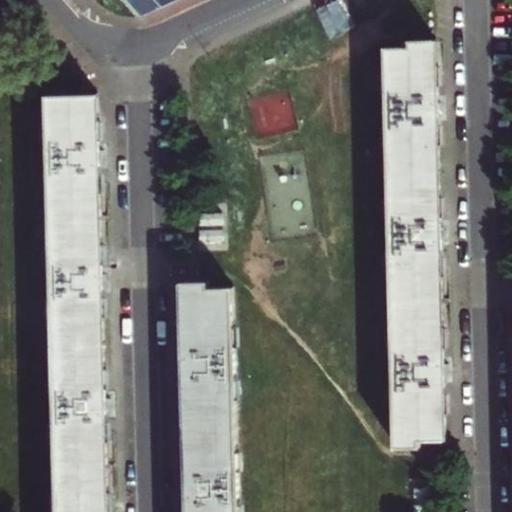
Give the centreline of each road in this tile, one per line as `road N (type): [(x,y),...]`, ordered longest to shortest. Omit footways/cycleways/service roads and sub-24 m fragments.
road 1 (residential): [(475,0),(490,511)]
road 2 (residential): [(136,45),(146,511)]
road 3 (residential): [(136,45),(252,0)]
